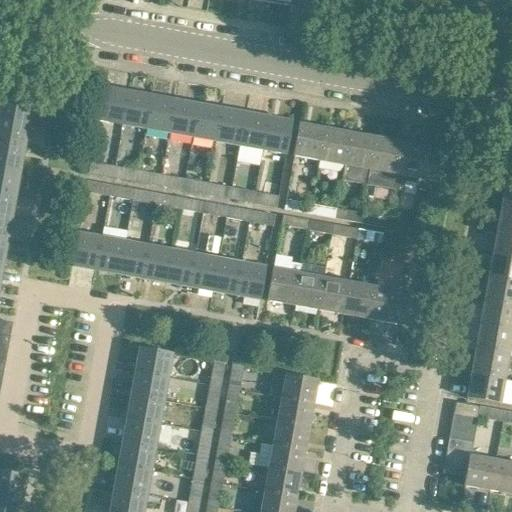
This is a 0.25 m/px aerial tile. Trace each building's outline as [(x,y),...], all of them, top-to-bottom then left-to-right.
[(291,0),(243,0),(272,5),(290,8),(291,0)] [(32,101),(36,78),(5,72),(1,95),(32,101)] [(127,94),(104,90),(98,121),(99,121),(122,125),(127,94)] [(145,129),(151,98),(127,94),(122,125),(145,129)] [(1,95),(0,98),(0,118),(28,124),(32,101),(1,95)] [(174,102),(151,98),(145,129),(169,134),(174,102)] [(198,107),(174,102),(169,134),(192,138),(198,107)] [(221,111),(198,107),(192,138),(216,142),(221,111)] [(245,115),(221,111),(216,142),(239,146),(245,115)] [(268,119),(245,115),(239,146),(263,150),(268,119)] [(0,143),(24,147),(28,124),(0,118),(0,143)] [(292,124),(268,119),(263,150),(286,155),(292,124)] [(299,125),(294,157),(319,162),(325,130),(299,125)] [(319,162),(344,166),(350,134),(325,130),(319,162)] [(374,139),(350,134),(344,166),(341,182),(365,186),(368,171),(374,139)] [(390,191),(393,175),(399,143),(374,139),(368,171),(365,186),(390,191)] [(0,167),(20,171),(24,147),(0,143),(0,167)] [(404,177),(418,180),(424,148),(399,143),(393,175),(390,191),(401,193),(404,177)] [(443,184),(444,184),(450,152),(424,148),(418,180),(416,191),(427,193),(429,182),(443,184)] [(88,174),(112,179),(114,168),(91,163),(90,163),(88,174)] [(0,167),(0,191),(15,194),(20,171),(0,167)] [(137,172),(114,168),(112,179),(135,183),(137,172)] [(161,176),(137,172),(135,183),(159,187),(161,176)] [(184,181),(161,176),(159,187),(182,192),(184,181)] [(208,185),(184,181),(182,192),(206,196),(208,185)] [(111,186),(87,182),(85,193),(109,197),(111,186)] [(231,190),(208,185),(206,196),(229,200),(231,190)] [(511,186),(505,185),(501,209),(511,210),(511,186)] [(134,190),(111,186),(109,197),(117,199),(115,210),(130,212),(132,201),(134,190)] [(158,195),(134,190),(132,201),(156,205),(158,195)] [(229,200),(253,205),(255,194),(231,190),(229,200)] [(0,191),(0,215),(11,218),(15,194),(0,191)] [(278,198),(255,194),(253,205),(276,209),(278,198)] [(181,199),(158,195),(156,205),(179,210),(181,199)] [(205,203),(181,199),(179,210),(203,214),(205,203)] [(284,210),(310,215),(312,205),(286,200),(284,210)] [(228,207),(205,203),(203,214),(226,218),(228,207)] [(334,219),(336,209),(312,205),(310,215),(334,219)] [(226,218),(250,222),(252,211),(228,207),(226,218)] [(334,219),(359,224),(360,214),(336,209),(334,219)] [(511,210),(501,209),(497,233),(511,235),(511,210)] [(252,211),(250,222),(273,226),(275,216),(252,211)] [(384,229),(385,218),(360,214),(359,224),(384,229)] [(0,215),(0,239),(7,241),(11,218),(0,215)] [(281,227),(306,232),(308,222),(283,217),(281,227)] [(384,229),(408,233),(410,223),(385,218),(384,229)] [(333,226),(308,222),(306,232),(331,236),(333,226)] [(408,233),(434,238),(436,228),(410,223),(408,233)] [(331,236),(355,240),(357,230),(333,226),(331,236)] [(382,235),(357,230),(355,240),(381,245),(382,235)] [(511,235),(497,233),(492,258),(511,261),(511,235)] [(72,267),(95,271),(101,239),(78,235),(77,235),(72,267)] [(407,239),(382,235),(381,245),(406,249),(407,239)] [(124,244),(101,239),(95,271),(119,275),(124,244)] [(433,244),(407,239),(406,249),(431,254),(433,244)] [(119,275),(142,280),(148,248),(124,244),(119,275)] [(171,252),(148,248),(142,280),(166,284),(171,252)] [(166,284),(189,288),(195,256),(171,252),(166,284)] [(243,255),(242,265),(236,297),(260,301),(265,269),(267,260),(243,255)] [(218,260),(195,256),(189,288),(213,292),(218,260)] [(511,261),(492,258),(488,280),(511,284),(511,261)] [(213,292),(236,297),(242,265),(218,260),(213,292)] [(273,270),(267,302),(293,307),(299,275),(273,270)] [(293,307),(317,311),(323,279),(299,275),(293,307)] [(323,279),(317,311),(342,316),(348,283),(323,279)] [(511,284),(488,280),(484,304),(511,308),(511,284)] [(342,316),(367,320),(373,288),(348,283),(342,316)] [(373,288),(367,320),(392,325),(398,292),(373,288)] [(392,325),(416,329),(417,329),(423,297),(398,292),(392,325)] [(511,308),(484,304),(480,327),(511,333),(511,308)] [(12,324),(0,321),(0,333),(10,336),(12,324)] [(511,333),(480,327),(475,351),(509,357),(511,338),(511,333)] [(0,346),(7,348),(10,336),(0,333),(0,346)] [(140,349),(136,371),(167,377),(171,355),(145,350),(140,349)] [(475,351),(471,375),(504,381),(509,357),(475,351)] [(213,363),(209,385),(220,387),(225,364),(213,362),(213,363)] [(232,366),(228,390),(239,392),(243,368),(232,366)] [(163,401),(167,377),(136,371),(132,395),(163,401)] [(313,405),(317,381),(286,375),(285,376),(281,399),(313,405)] [(471,375),(467,399),(500,405),(504,381),(471,375)] [(209,385),(205,408),(216,410),(220,387),(209,385)] [(235,415),(239,392),(228,390),(224,413),(235,415)] [(132,395),(127,418),(159,424),(163,401),(132,395)] [(281,399),(277,423),(308,429),(313,405),(281,399)] [(455,403),(453,416),(477,420),(477,419),(479,407),(455,403)] [(479,407),(477,419),(502,423),(504,412),(479,407)] [(205,408),(201,432),(212,434),(216,410),(205,408)] [(511,413),(504,412),(502,423),(511,424),(511,413)] [(230,438),(235,415),(224,413),(219,437),(230,438)] [(453,416),(451,427),(475,431),(477,420),(453,416)] [(155,447),(159,424),(127,418),(123,441),(155,447)] [(308,429),(277,423),(273,446),(304,452),(308,429)] [(451,427),(449,439),(473,443),(475,431),(451,427)] [(201,432),(196,455),(208,457),(212,434),(201,432)] [(219,437),(215,460),(226,462),(230,438),(219,437)] [(449,439),(447,450),(470,454),(473,443),(449,439)] [(123,441),(119,465),(150,471),(155,447),(123,441)] [(300,475),(304,452),(273,446),(269,470),(300,475)] [(447,450),(445,462),(468,466),(470,458),(470,454),(447,450)] [(193,472),(192,479),(203,481),(208,457),(196,455),(188,453),(184,470),(193,472)] [(470,458),(468,466),(466,478),(464,488),(490,492),(495,462),(470,458)] [(222,485),(226,462),(215,460),(211,483),(222,485)] [(466,478),(468,466),(445,462),(442,474),(466,478)] [(511,465),(495,462),(490,492),(511,496),(511,465)] [(146,494),(150,471),(119,465),(115,488),(146,494)] [(269,470),(264,493),(296,499),(300,475),(269,470)] [(0,495),(21,500),(26,477),(0,472),(0,495)] [(192,479),(188,502),(199,504),(203,481),(192,479)] [(211,483),(207,507),(218,509),(222,485),(211,483)] [(115,488),(110,511),(112,511),(142,511),(146,494),(115,488)] [(293,511),(296,499),(264,493),(261,511),(293,511)] [(0,511),(19,511),(21,500),(0,495),(0,511)] [(188,502),(186,511),(197,511),(199,504),(188,502)]
